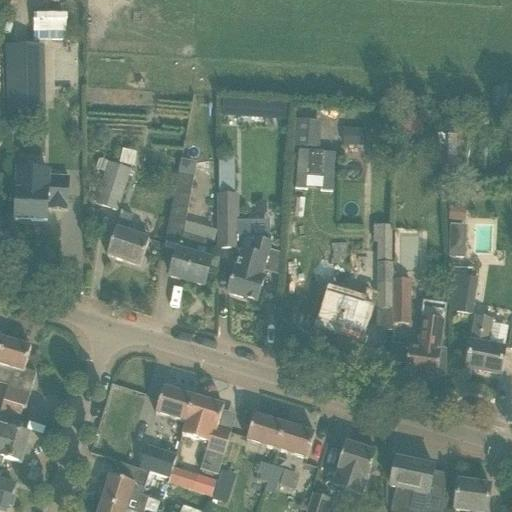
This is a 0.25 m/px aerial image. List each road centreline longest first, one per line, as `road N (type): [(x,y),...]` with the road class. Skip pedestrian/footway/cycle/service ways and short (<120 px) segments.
road 1 (residential): [(511,442),(108,328)]
road 2 (residential): [(58,511),(108,328)]
